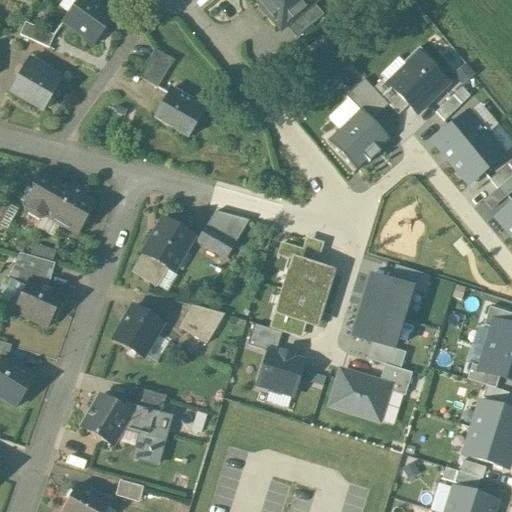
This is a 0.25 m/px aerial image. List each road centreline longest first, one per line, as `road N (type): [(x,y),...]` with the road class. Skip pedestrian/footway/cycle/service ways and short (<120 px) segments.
road 1 (residential): [(135,174),(18,511)]
road 2 (residential): [(361,231),(371,200),(417,163),(511,271)]
road 3 (residential): [(135,174),(361,231)]
road 4 (residential): [(361,231),(257,98)]
road 5 (residential): [(0,136),(135,174)]
road 6 (residential): [(161,0),(194,20),(257,98)]
road 7 (residential): [(361,231),(325,354)]
